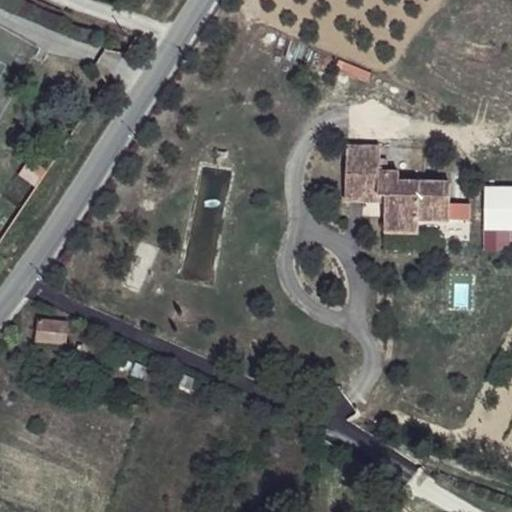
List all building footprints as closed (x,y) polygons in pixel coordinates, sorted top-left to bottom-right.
[(350,202),(368,205),(368,188),(382,189),(382,196),(390,197),(389,207),(388,235),(421,236),(423,225),(454,226),(455,189),(403,187),(404,178),(383,177),(384,152),(352,151),(350,202)] [(485,224),(511,224),(511,181),(485,182),(485,224)] [(368,188),(368,205),(389,207),(390,197),(382,196),(382,189),(368,188)] [(68,341),(69,317),(38,315),(37,339),(68,341)] [(68,350),(39,345),(35,365),(65,370),(68,350)] [(344,435),(338,452),(366,463),(373,444),(344,435)]
